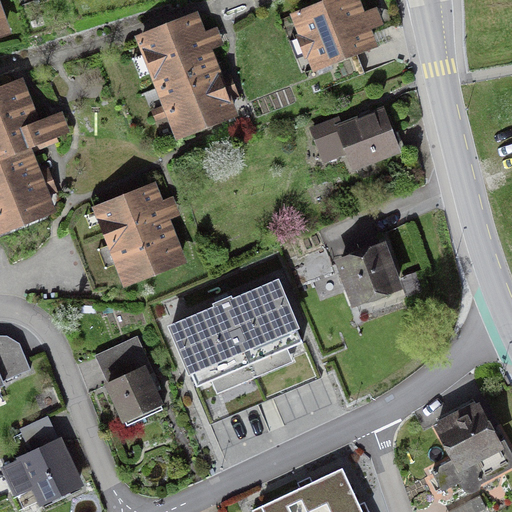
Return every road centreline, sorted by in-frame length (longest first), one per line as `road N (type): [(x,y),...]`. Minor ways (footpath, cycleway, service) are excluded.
road 1 (tertiary): [(423,0),(476,240),(510,328)]
road 2 (residential): [(0,307),(30,314),(52,336),(120,511)]
road 3 (residential): [(369,418),(168,511)]
road 4 (residential): [(510,328),(451,374),(369,418)]
